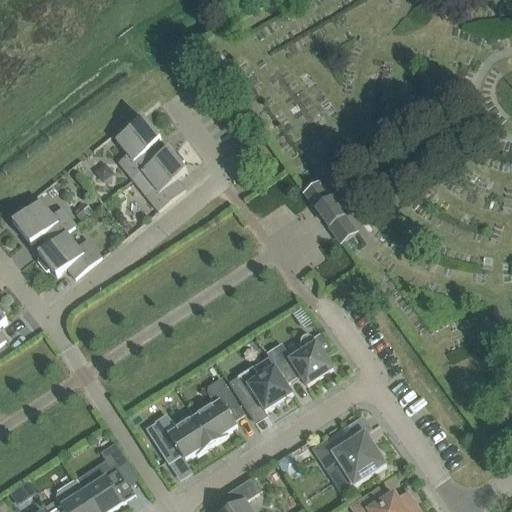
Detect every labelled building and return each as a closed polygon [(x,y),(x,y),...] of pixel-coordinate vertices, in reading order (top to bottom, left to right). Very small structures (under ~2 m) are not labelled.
[(133,182),(170,152),(169,152),(159,160),(152,151),(162,143),(144,120),(116,142),(128,157),(119,165),(133,182)] [(159,214),(186,193),(177,182),(187,174),(181,166),(185,163),(176,153),(170,152),(133,182),(159,214)] [(306,195),(305,196),(312,205),(319,215),(324,221),(328,226),(335,236),(342,246),(343,245),(356,236),(342,216),(338,211),(334,205),(320,185),(306,195)] [(39,258),(76,228),(62,210),(53,218),(41,203),(13,225),(31,248),(41,240),(49,249),(39,257),(39,258)] [(83,212),(77,217),(82,223),(88,218),(83,212)] [(75,282),(102,260),(88,242),(78,250),(67,236),(76,228),(39,258),(38,264),(46,274),(50,271),(57,279),(67,271),(75,282)] [(309,270),(325,263),(317,246),(300,254),(309,270)] [(333,372),(313,341),(312,340),(311,339),(310,338),(309,338),(308,338),(307,338),(305,338),(304,339),(303,339),(303,340),(302,341),(301,342),(301,343),(301,345),(301,346),(301,347),(302,348),(305,353),(292,362),(288,357),(273,366),(293,398),(294,397),(287,387),(301,378),(307,389),(333,372)] [(289,400),(293,398),(273,366),(273,367),(275,370),(260,379),(254,370),(229,386),(247,413),(259,405),(265,416),(285,403),(286,405),(290,402),(289,400)] [(243,415),(226,388),(221,381),(209,389),(208,393),(208,395),(209,399),(214,406),(194,419),(213,449),(229,439),(228,437),(233,434),(230,428),(236,424),(234,421),(243,415)] [(174,432),(169,424),(166,419),(146,432),(167,464),(179,457),(181,460),(188,455),(191,460),(196,457),(197,459),(213,449),(194,419),(174,432)] [(316,451),(314,452),(322,465),(325,469),(337,462),(355,488),(387,468),(366,435),(354,443),(347,431),(335,439),(316,451)] [(277,465),(278,466),(287,480),(302,470),(292,455),(277,465)] [(77,483),(84,494),(96,511),(115,511),(126,505),(126,504),(124,505),(113,488),(125,481),(115,465),(112,460),(77,483)] [(250,511),(246,505),(262,494),(253,480),(211,507),(214,511),(250,511)] [(57,502),(45,510),(46,511),(96,511),(84,494),(77,483),(62,493),(59,495),(57,502)] [(380,491),(351,509),(352,511),(419,511),(408,494),(398,501),(395,496),(386,501),(380,491)]
